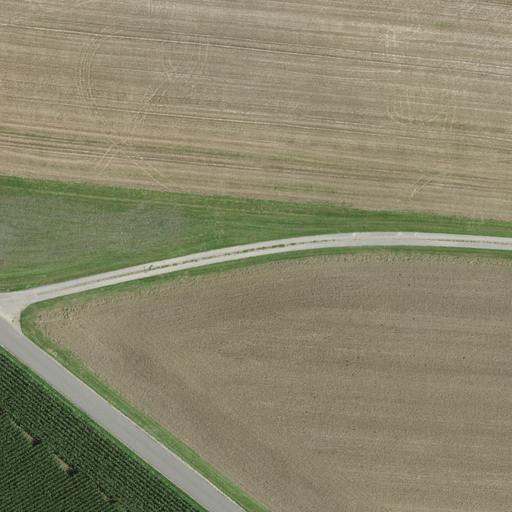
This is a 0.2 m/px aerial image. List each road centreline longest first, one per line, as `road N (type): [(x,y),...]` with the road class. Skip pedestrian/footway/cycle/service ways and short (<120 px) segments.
road 1 (track): [(0,311),(252,254),(355,242),(511,247)]
road 2 (unclassified): [(238,511),(0,328)]
